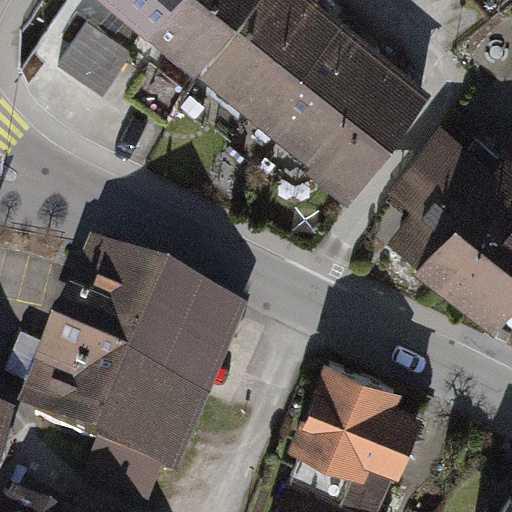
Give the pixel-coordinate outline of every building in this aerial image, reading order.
[(164,0),(118,0),(145,22),(164,0)] [(255,0),(164,0),(145,22),(198,67),(255,0)] [(334,9),(323,0),(263,0),(203,75),(251,113),(334,9)] [(382,47),(334,9),(251,113),(299,151),(345,93),(382,47)] [(382,47),(345,93),(401,138),(438,91),(382,47)] [(401,138),(345,93),(299,151),(355,195),(401,138)] [(417,270),(498,164),(439,120),(387,188),(415,209),(386,246),(417,270)] [(492,326),(511,299),(511,155),(507,152),(498,164),(417,270),(492,326)] [(254,314),(91,248),(26,409),(188,475),(254,314)] [(392,382),(326,358),(270,511),(364,511),(335,501),(357,441),(395,455),(414,405),(387,395),(392,382)] [(511,511),(511,484),(507,481),(486,511),(511,511)]
